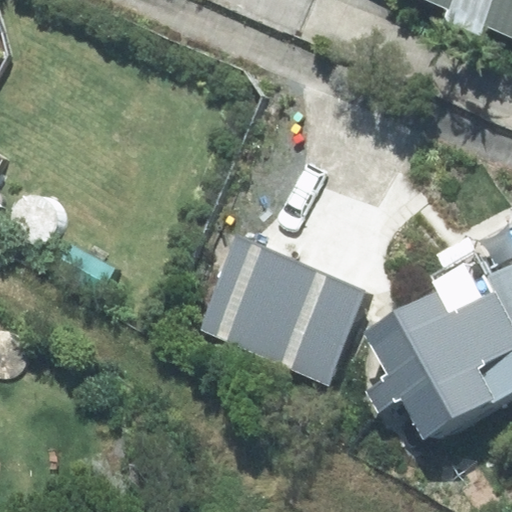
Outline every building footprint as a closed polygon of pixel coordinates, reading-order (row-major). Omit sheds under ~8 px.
[(511,0),(451,0),(477,11),(473,21),(511,39),(511,0)] [(28,24),(13,52),(70,82),(84,56),(28,24)] [(192,235),(170,225),(161,244),(182,255),(192,235)] [(382,307),(255,240),(208,329),(335,396),(382,307)] [(511,303),(505,306),(497,288),(408,327),(428,373),(393,388),(406,417),(444,400),(460,437),(511,415),(511,303)]
